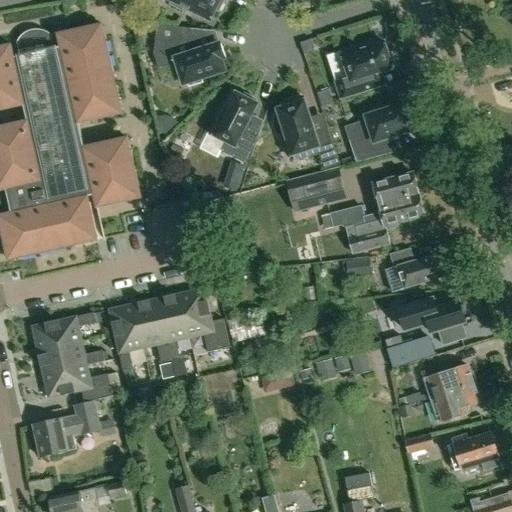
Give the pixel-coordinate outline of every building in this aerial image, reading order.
[(169,0),(172,1),(171,4),(183,11),(184,7),(211,21),(216,10),(219,11),(224,0),(169,0)] [(0,222),(9,261),(98,241),(89,197),(94,196),(97,208),(142,199),(128,138),(85,148),(79,124),(123,114),(103,24),(58,34),(61,47),(55,49),(52,35),(51,36),(48,33),(44,31),(36,29),(32,30),(29,31),(25,34),(22,36),(20,40),(18,43),(17,43),(20,56),(14,58),(11,45),(0,47),(0,111),(24,106),(27,122),(0,127),(0,191),(6,190),(12,214),(0,216),(0,222)] [(191,29),(157,25),(154,54),(159,68),(177,63),(184,85),(189,83),(190,87),(203,83),(202,79),(226,72),(222,60),(225,59),(220,44),(200,50),(198,42),(190,42),(191,29)] [(333,74),(342,100),(368,91),(364,78),(393,69),(392,66),(396,65),(391,52),(388,54),(384,42),(360,50),(359,46),(346,51),(347,54),(342,56),(347,70),(333,74)] [(317,94),(321,106),(333,102),(330,89),(317,94)] [(244,131),(258,104),(256,103),(257,100),(245,94),(243,97),(233,92),(225,107),(222,105),(216,117),(219,119),(211,134),(226,142),(222,151),(249,166),(258,139),(244,131)] [(289,106),(278,110),(288,140),(284,141),(289,157),(293,156),(294,161),(320,153),(322,160),(325,170),(338,167),(340,166),(337,156),(328,129),(315,133),(310,118),(304,98),(288,103),(289,106)] [(345,127),(358,165),(392,154),(387,139),(416,130),(411,115),(408,116),(404,104),(388,110),(387,106),(374,110),(375,114),(366,117),(367,120),(345,127)] [(350,152),(338,156),(341,166),(353,162),(350,152)] [(231,162),(228,172),(241,176),(245,166),(231,162)] [(247,192),(257,171),(248,166),(238,188),(247,192)] [(325,170),(286,181),(295,214),(347,200),(338,167),(325,170)] [(362,206),(330,214),(333,228),(342,226),(346,228),(353,255),(363,252),(390,245),(388,236),(385,227),(425,217),(419,195),(413,174),(373,184),(379,206),(381,214),(365,218),(362,206)] [(394,268),(386,271),(393,293),(404,290),(452,275),(444,252),(415,261),(411,249),(390,255),(394,268)] [(374,275),(372,260),(349,262),(350,279),(374,275)] [(205,289),(181,294),(191,338),(204,335),(208,353),(231,347),(224,319),(212,322),(205,289)] [(181,294),(157,300),(171,361),(181,359),(177,341),(191,338),(181,294)] [(466,322),(460,302),(439,308),(437,309),(434,301),(434,299),(399,310),(406,331),(429,323),(432,333),(439,331),(444,345),(467,338),(462,323),(466,322)] [(157,300),(134,305),(144,349),(158,346),(162,363),(171,361),(157,300)] [(110,310),(124,372),(134,369),(130,352),(144,349),(134,305),(110,310)] [(33,327),(38,352),(82,342),(79,328),(97,324),(94,313),(33,327)] [(242,347),(258,342),(254,327),(238,331),(242,347)] [(38,352),(44,375),(105,361),(103,352),(85,355),(82,342),(38,352)] [(356,375),(371,372),(366,353),(351,357),(356,375)] [(348,356),(336,359),(340,371),(351,368),(348,356)] [(333,359),(317,363),(321,376),(337,372),(333,359)] [(105,362),(105,361),(44,375),(49,399),(82,392),(85,403),(113,397),(108,375),(91,379),(88,366),(105,362)] [(159,365),(163,380),(176,378),(172,363),(159,365)] [(401,400),(402,407),(413,405),(433,399),(432,398),(480,383),(476,371),(471,370),(470,366),(456,371),(454,365),(425,374),(431,394),(423,396),(422,393),(401,400)] [(299,372),(301,380),(313,377),(311,368),(299,372)] [(291,370),(280,373),(284,388),(295,385),(291,370)] [(207,384),(205,384),(207,396),(243,388),(241,376),(223,379),(222,373),(205,377),(207,384)] [(483,394),(480,383),(432,398),(433,399),(440,422),(470,413),(468,406),(483,402),(481,398),(483,394)] [(76,406),(78,416),(35,425),(42,458),(77,450),(73,436),(103,430),(96,401),(76,406)] [(400,408),(402,419),(415,417),(413,405),(402,407),(400,408)] [(468,435),(454,439),(447,442),(456,472),(464,470),(485,463),(487,470),(501,465),(499,458),(500,458),(492,433),(469,440),(468,435)] [(407,441),(410,453),(436,447),(433,435),(407,441)] [(108,485),(107,485),(110,499),(112,499),(128,496),(125,482),(108,485)] [(197,511),(190,486),(177,489),(183,511),(197,511)] [(94,489),(49,499),(51,511),(100,511),(99,506),(96,490),(94,491),(94,489)] [(263,495),(264,499),(267,511),(281,511),(277,495),(276,496),(275,492),(263,495)] [(511,511),(511,500),(488,508),(475,511),(511,511)] [(366,511),(365,501),(345,504),(346,511),(366,511)]
